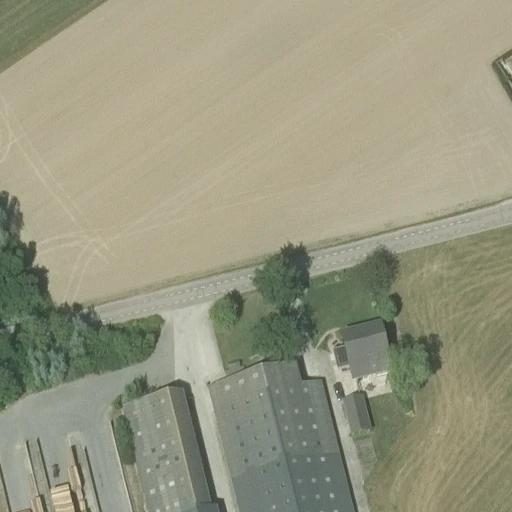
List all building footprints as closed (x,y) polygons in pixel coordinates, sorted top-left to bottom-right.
[(392,377),(380,330),(343,340),(346,351),(335,354),(339,374),(351,371),(355,386),(392,377)] [(349,511),(319,388),(302,393),(297,372),(210,394),(233,486),(238,511),(349,511)] [(177,399),(122,413),(146,511),(209,511),(181,398),(177,399)] [(370,435),(369,428),(362,401),(341,405),(350,440),(370,435)] [(107,457),(89,461),(99,511),(131,511),(128,494),(115,497),(107,457)]
